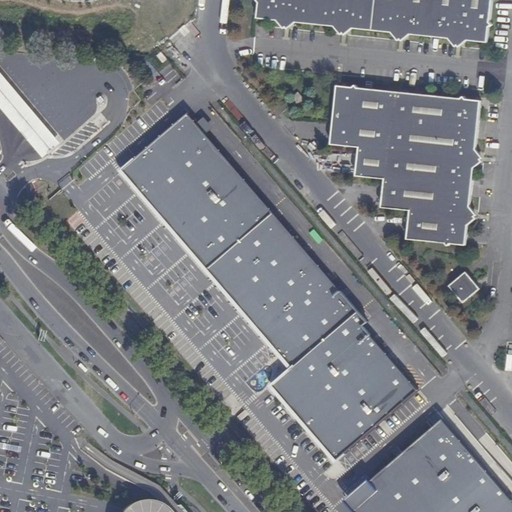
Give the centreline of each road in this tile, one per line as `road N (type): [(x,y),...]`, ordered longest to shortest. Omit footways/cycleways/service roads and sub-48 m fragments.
road 1 (unclassified): [(213,0),(207,58),(216,73),(511,414)]
road 2 (primary): [(171,396),(61,274),(20,242),(1,209)]
road 3 (primary): [(0,253),(158,429)]
road 4 (primary): [(272,511),(171,396)]
road 5 (unclassified): [(0,314),(92,422)]
road 6 (unclassified): [(92,422),(135,464),(199,472)]
